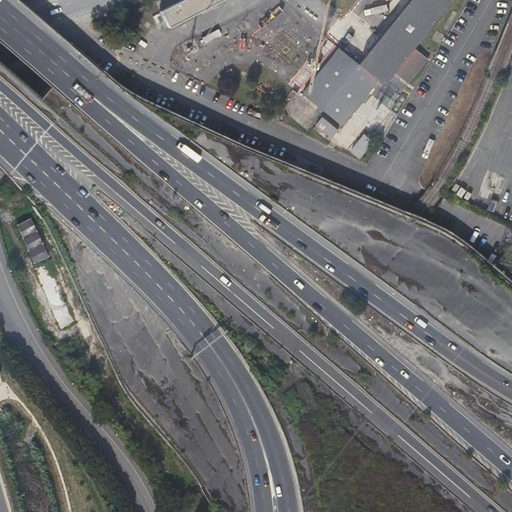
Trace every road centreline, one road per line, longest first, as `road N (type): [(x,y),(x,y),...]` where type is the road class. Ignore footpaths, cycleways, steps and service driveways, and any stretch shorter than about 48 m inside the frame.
road 1 (motorway): [(0,85),(487,511)]
road 2 (motorway): [(511,467),(151,158),(84,91)]
road 3 (motorway): [(511,393),(189,157),(84,91)]
road 4 (motorway): [(89,219),(173,288),(250,390),(288,511)]
road 5 (motorway): [(89,219),(229,388),(250,439),(263,511)]
road 6 (unclassified): [(0,293),(39,367),(147,511)]
